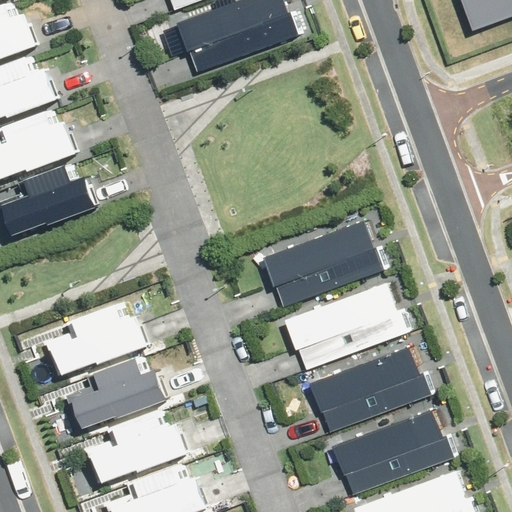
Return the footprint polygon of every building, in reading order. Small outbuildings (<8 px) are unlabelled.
[(169,0),(172,9),(196,0),(169,0)] [(282,0),(235,0),(177,22),(195,71),(296,34),(288,11),(287,12),(282,0)] [(511,0),(471,0),(481,23),(511,10),(511,0)] [(0,60),(33,48),(22,18),(11,22),(5,6),(0,7),(0,60)] [(0,118),(7,116),(7,118),(53,101),(42,71),(31,75),(25,59),(0,68),(0,118)] [(162,102),(141,109),(155,149),(176,142),(162,102)] [(8,144),(0,146),(0,177),(26,168),(27,170),(73,153),(62,123),(51,128),(45,112),(2,128),(8,144)] [(34,194),(6,204),(16,232),(52,219),(53,221),(99,204),(88,174),(77,178),(71,162),(28,178),(34,194)] [(363,220),(260,258),(279,306),(381,268),(363,220)] [(298,346),(306,367),(404,331),(385,282),(284,319),(295,347),(298,346)] [(75,333),(48,344),(59,372),(94,358),(95,361),(143,343),(131,313),(120,318),(113,301),(69,318),(75,333)] [(406,345),(310,382),(330,433),(430,394),(422,374),(418,375),(406,345)] [(97,387),(70,397),(80,425),(114,413),(115,415),(163,398),(152,368),(138,372),(133,357),(92,371),(97,387)] [(407,417),(332,446),(343,475),(345,474),(353,496),(452,458),(443,435),(440,437),(428,406),(406,415),(407,417)] [(116,442),(88,452),(99,480),(135,467),(136,469),(182,452),(170,422),(159,426),(153,410),(110,426),(116,442)] [(141,496),(113,507),(115,511),(190,511),(207,506),(195,476),(184,481),(178,464),(135,480),(141,496)] [(455,469),(353,506),(355,511),(471,511),(467,498),(466,499),(455,469)]
